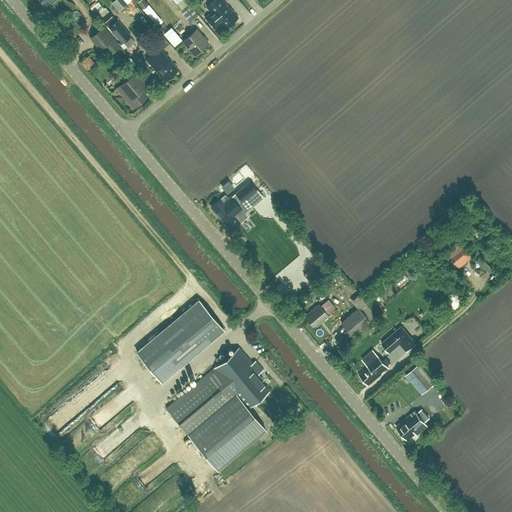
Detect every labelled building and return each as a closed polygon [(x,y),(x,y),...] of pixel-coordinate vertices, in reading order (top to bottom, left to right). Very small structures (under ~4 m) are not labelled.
[(147,5),(143,0),(138,0),(136,2),(142,9),(147,5)] [(183,0),(172,0),(182,11),(188,6),(184,0),(183,0)] [(211,12),(206,17),(214,28),(220,23),(225,28),(238,17),(226,4),(223,0),(214,0),(207,6),(211,12)] [(101,12),(104,8),(98,2),(94,7),(101,12)] [(182,11),(181,12),(189,20),(196,15),(188,6),(182,11)] [(105,26),(114,19),(108,12),(99,19),(105,26)] [(130,35),(116,19),(108,26),(122,42),(130,35)] [(118,45),(102,26),(91,36),(100,48),(104,44),(111,52),(118,45)] [(194,55),(208,44),(195,30),(182,41),(194,55)] [(178,69),(159,48),(145,59),(164,81),(178,69)] [(136,71),(122,82),(116,88),(133,107),(147,96),(141,89),(147,84),(136,71)] [(224,222),(241,208),(236,202),(240,198),(243,201),(257,190),(250,181),(228,199),(225,194),(211,206),(224,222)] [(477,230),(471,224),(465,229),(472,236),(477,230)] [(463,243),(461,244),(460,245),(457,243),(454,246),(455,248),(449,254),(460,267),(467,261),(466,260),(473,255),(463,243)] [(324,268),(319,262),(300,278),(305,284),(324,268)] [(347,295),(352,303),(363,296),(357,288),(347,295)] [(329,297),(322,301),(328,311),(336,306),(329,297)] [(198,298),(136,351),(162,382),(224,329),(198,298)] [(306,317),(313,325),(314,324),(316,326),(329,316),(320,303),(305,314),(307,316),(306,317)] [(359,307),(341,323),(352,335),(370,320),(359,307)] [(401,326),(381,343),(389,352),(400,343),(406,350),(416,343),(401,326)] [(165,408),(211,461),(258,421),(247,407),(268,390),(261,381),(263,379),(258,373),(263,369),(255,360),(252,363),(239,347),(165,408)] [(368,366),(358,374),(368,385),(382,373),(381,372),(383,370),(384,371),(388,367),(377,355),(366,364),(368,366)] [(418,364),(406,374),(422,394),(434,383),(418,364)] [(455,416),(459,412),(451,403),(446,407),(455,416)] [(418,411),(427,416),(430,411),(421,406),(418,411)] [(396,426),(408,440),(416,433),(417,434),(427,425),(415,411),(396,426)] [(129,437),(141,425),(137,421),(125,433),(129,437)]
